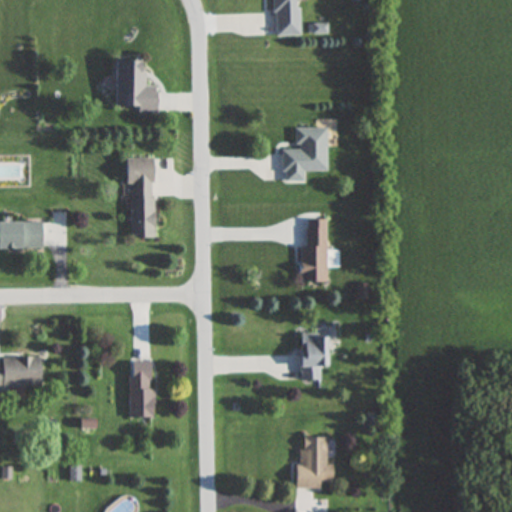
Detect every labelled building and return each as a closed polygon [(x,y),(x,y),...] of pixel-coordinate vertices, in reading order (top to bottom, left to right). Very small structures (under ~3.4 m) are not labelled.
[(271,0),(272,36),(298,36),(297,0),(271,0)] [(153,87),(141,86),(142,62),(112,61),(111,109),(153,110),(153,87)] [(325,172),(325,129),(294,129),(294,150),(279,150),(280,183),(303,182),(303,172),(325,172)] [(123,159),(124,185),(127,185),(128,239),(151,239),(151,159),(123,159)] [(324,283),(324,220),(304,220),(304,247),(297,247),(297,283),(324,283)] [(38,222),(0,222),(0,249),(38,249),(38,222)] [(324,368),(324,336),(298,335),(297,381),(319,381),(319,368),(324,368)] [(0,386),(40,386),(39,358),(0,358),(0,386)] [(127,418),(150,418),(150,361),(127,361),(127,418)] [(324,465),(324,439),(296,438),(296,489),(320,489),(320,482),(331,482),(331,465),(324,465)]
